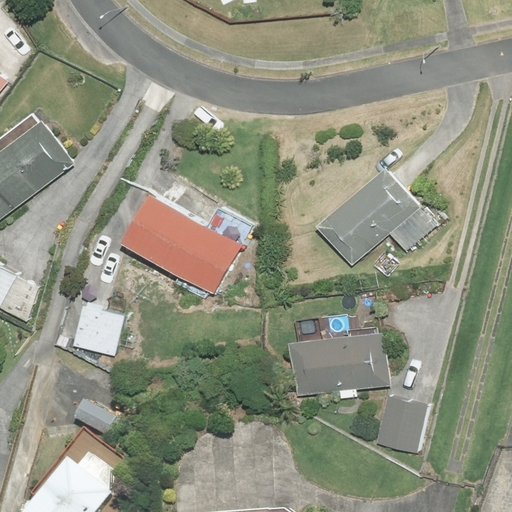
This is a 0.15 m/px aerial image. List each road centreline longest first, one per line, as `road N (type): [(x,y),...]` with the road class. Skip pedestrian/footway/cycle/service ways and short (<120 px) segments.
road 1 (residential): [(511,50),(277,100),(192,74),(131,43),(92,0)]
road 2 (unknown): [(192,74),(43,259)]
